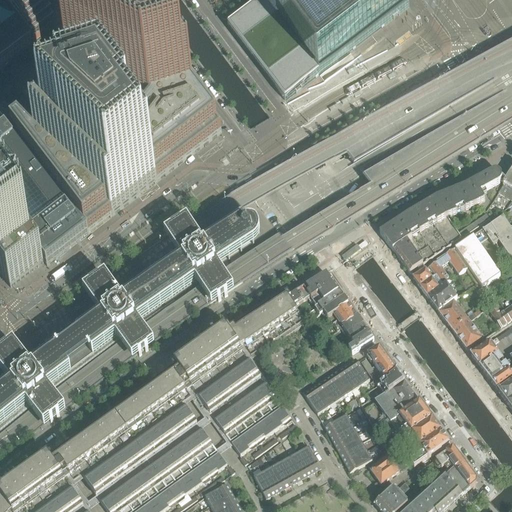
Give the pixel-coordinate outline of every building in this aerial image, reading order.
[(0,0),(0,71),(1,71),(9,64),(22,55),(33,46),(33,47),(34,47),(43,41),(44,40),(43,39),(45,37),(46,38),(47,38),(54,32),(56,31),(55,30),(63,24),(66,21),(78,12),(89,3),(89,4),(90,5),(95,0),(0,0)] [(261,0),(262,1),(228,27),(228,28),(285,103),(409,8),(402,0),(261,0)] [(7,118),(2,122),(89,236),(110,219),(169,174),(221,134),(134,20),(68,71),(73,73),(72,74),(109,122),(36,146),(7,118)] [(449,101),(449,105),(449,109),(451,112),(453,115),(456,118),(459,120),(458,121),(470,135),(471,135),(472,136),(473,136),(474,135),(478,133),(479,132),(480,131),(481,131),(481,130),(482,130),(486,125),(486,124),(487,123),(487,122),(487,121),(487,120),(482,107),(481,107),(481,104),(480,100),(478,97),(476,94),(474,92),(471,90),(467,89),(464,88),(460,88),(457,88),(454,91),(451,94),(451,95),(450,97),(449,101)] [(14,138),(2,122),(0,122),(0,210),(3,214),(7,219),(16,229),(22,237),(30,247),(35,253),(43,263),(47,268),(89,236),(85,230),(14,138)] [(441,159),(426,138),(420,143),(435,163),(441,159)] [(511,172),(505,183),(502,188),(503,189),(501,191),(510,197),(506,204),(510,207),(506,211),(511,207),(511,172)] [(480,195),(499,186),(499,185),(502,188),(505,183),(502,180),(501,178),(500,176),(498,174),(496,173),(494,173),(492,174),(465,189),(475,208),(485,203),(480,195)] [(475,208),(465,189),(436,200),(447,219),(457,215),(455,213),(463,209),(465,212),(475,208)] [(410,276),(461,241),(458,236),(447,219),(436,200),(408,217),(380,236),(393,253),(399,261),(403,267),(410,276)] [(0,269),(5,276),(14,286),(43,263),(35,253),(30,247),(22,237),(16,229),(7,219),(3,214),(0,210),(0,269)] [(511,213),(505,218),(505,219),(484,233),(483,232),(482,233),(488,242),(493,249),(498,245),(511,264),(511,263),(511,213)] [(461,241),(483,226),(490,221),(486,216),(459,234),(458,236),(461,241)] [(48,390),(116,339),(124,350),(129,357),(133,362),(138,358),(142,356),(145,353),(148,351),(154,347),(151,341),(146,335),(138,323),(196,284),(203,295),(208,302),(212,307),(218,303),(221,301),(224,299),(228,297),(234,293),(230,287),(225,279),(218,269),(254,246),(256,244),(258,241),(259,238),(260,235),(260,232),(258,228),(257,226),(254,224),(251,222),(248,221),(245,221),(242,222),(239,224),(203,246),(196,236),(192,229),(188,222),(181,227),(178,229),(175,231),(172,233),(165,237),(170,244),(174,251),(181,261),(122,302),(116,293),(110,285),(106,278),(99,283),(96,285),(93,287),(90,290),(84,294),(89,301),(94,309),(100,317),(32,368),(26,361),(17,350),(14,346),(8,351),(5,353),(2,355),(0,356),(0,371),(4,377),(10,385),(0,393),(0,427),(27,406),(36,418),(40,423),(44,429),(50,424),(53,422),(56,419),(59,417),(65,412),(62,407),(57,402),(48,390)] [(500,279),(479,248),(488,242),(482,233),(455,251),(459,257),(482,291),(476,294),(482,304),(492,297),(486,288),(500,279)] [(467,272),(460,261),(453,252),(445,258),(446,259),(449,264),(459,278),(467,272)] [(429,270),(435,279),(435,280),(420,290),(427,299),(446,286),(450,283),(441,270),(449,264),(446,259),(429,270)] [(435,280),(435,279),(429,270),(413,281),(420,290),(435,280)] [(316,310),(339,294),(326,276),(287,301),(294,311),(298,309),(309,301),(316,310)] [(457,301),(446,286),(427,299),(439,314),(453,304),(457,301)] [(323,316),(344,300),(339,294),(316,310),(309,315),(313,322),(323,316)] [(327,321),(348,307),(344,300),(323,316),(327,321)] [(267,384),(251,362),(253,361),(305,327),(294,311),(287,301),(230,338),(228,335),(229,334),(226,330),(173,368),(177,372),(177,371),(179,374),(173,379),(174,380),(174,379),(191,402),(204,421),(203,422),(197,426),(201,432),(207,428),(211,425),(226,445),(222,448),(216,452),(219,456),(220,457),(226,453),(233,448),(232,447),(249,435),(265,423),(282,410),(265,386),(267,384)] [(500,330),(511,322),(511,307),(504,313),(496,303),(493,306),(493,307),(487,312),(494,321),(493,321),(500,330)] [(466,320),(460,312),(453,304),(439,314),(452,332),(467,322),(466,320)] [(332,328),(353,313),(348,307),(327,321),(332,328)] [(342,331),(358,320),(353,313),(332,328),(337,334),(342,331)] [(483,342),(470,325),(481,316),(478,313),(473,316),(472,315),(466,320),(467,322),(452,332),(467,353),(468,352),(471,351),(470,351),(483,342)] [(319,325),(316,320),(311,324),(314,328),(319,325)] [(368,334),(358,320),(342,331),(352,345),(368,334)] [(352,357),(374,342),(368,334),(352,345),(354,348),(349,352),(352,357)] [(497,356),(495,353),(492,349),(496,345),(499,349),(500,346),(498,344),(496,340),(490,345),(474,355),(472,357),(471,358),(480,370),(497,356)] [(397,374),(379,350),(368,358),(375,368),(385,382),(386,382),(388,381),(397,374)] [(509,372),(511,369),(511,356),(509,358),(511,361),(505,365),(499,357),(498,357),(497,356),(480,370),(491,384),(509,372)] [(376,370),(375,368),(371,370),(366,362),(361,365),(368,376),(376,370)] [(369,383),(357,365),(356,363),(346,369),(360,390),(369,383)] [(360,390),(346,369),(338,374),(352,395),(360,390)] [(370,379),(378,373),(376,370),(368,376),(370,379)] [(501,392),(511,384),(511,376),(511,377),(509,372),(491,384),(497,392),(500,390),(501,392)] [(352,395),(338,374),(329,380),(343,401),(352,395)] [(389,396),(405,385),(397,374),(388,381),(389,382),(387,383),(386,382),(385,382),(379,387),(383,391),(381,393),(382,395),(386,392),(389,396)] [(219,456),(216,452),(210,444),(201,432),(197,426),(194,421),(183,407),(189,403),(191,402),(174,379),(174,380),(173,379),(172,380),(65,457),(62,459),(59,461),(60,462),(59,462),(75,485),(78,482),(83,480),(96,498),(101,505),(106,511),(141,511),(152,504),(169,492),(185,480),(201,469),(219,456)] [(343,401),(329,380),(321,386),(335,406),(343,401)] [(507,406),(511,402),(511,384),(501,392),(499,394),(498,394),(507,406)] [(392,424),(420,406),(405,385),(389,396),(376,405),(386,419),(378,426),(381,431),(392,424)] [(335,406),(321,386),(312,391),(326,412),(335,406)] [(326,412),(312,391),(304,397),(318,418),(326,412)] [(411,436),(431,422),(420,406),(392,424),(400,434),(401,434),(406,440),(411,436)] [(274,435),(291,422),(282,410),(265,423),(274,435)] [(333,423),(338,420),(336,418),(331,421),(331,420),(322,425),(324,428),(333,423)] [(330,440),(352,427),(347,418),(328,429),(325,430),(330,440)] [(419,450),(441,435),(431,422),(411,436),(412,437),(416,444),(415,445),(419,450)] [(274,435),(265,423),(249,435),(257,447),(274,435)] [(295,427),(287,433),(290,436),(297,430),(295,427)] [(335,449),(357,436),(352,427),(330,440),(335,449)] [(375,434),(372,428),(366,431),(371,440),(375,438),(374,435),(375,434)] [(287,433),(280,438),(281,439),(282,441),(290,436),(287,433)] [(241,459),(257,447),(249,435),(232,447),(233,448),(241,459)] [(413,472),(449,446),(441,435),(419,450),(422,455),(413,461),(412,459),(407,463),(413,472)] [(340,457),(362,445),(357,436),(335,449),(340,457)] [(401,443),(396,437),(389,442),(390,444),(393,448),(401,443)] [(276,441),(268,446),(271,449),(278,444),(277,442),(276,441)] [(386,453),(393,448),(390,444),(383,449),(386,453)] [(345,466),(367,454),(362,445),(340,457),(345,466)] [(268,446),(261,451),(263,455),(271,449),(268,446)] [(388,457),(396,452),(393,448),(386,453),(388,457)] [(321,472),(309,450),(299,455),(311,477),(321,472)] [(255,461),(263,455),(261,451),(252,457),(255,461)] [(466,469),(460,460),(453,451),(435,463),(442,471),(444,469),(447,473),(452,469),(454,472),(457,475),(460,473),(466,469)] [(366,467),(372,464),(367,454),(345,466),(350,476),(366,467)] [(311,477),(299,455),(290,460),(302,482),(311,477)] [(227,468),(220,457),(219,456),(201,469),(210,481),(227,468)] [(90,511),(91,511),(96,508),(101,505),(96,498),(92,502),(89,504),(75,485),(59,462),(60,462),(59,461),(53,466),(51,463),(52,462),(48,458),(0,492),(0,499),(2,502),(0,503),(0,511),(90,511)] [(248,466),(243,459),(240,461),(245,468),(248,466)] [(381,488),(409,471),(407,469),(399,459),(391,465),(388,460),(370,472),(381,488)] [(302,482),(290,460),(281,465),(293,487),(302,482)] [(260,467),(257,462),(251,467),(253,470),(260,467)] [(293,487),(281,465),(272,470),(284,492),(293,487)] [(235,475),(230,468),(227,471),(232,477),(235,475)] [(210,481),(201,469),(185,480),(194,492),(210,481)] [(476,482),(466,469),(460,473),(457,475),(460,479),(470,491),(475,486),(476,482)] [(284,492),(272,470),(263,475),(275,497),(284,492)] [(442,511),(460,496),(462,498),(470,491),(460,479),(457,475),(454,472),(411,510),(408,506),(393,491),(375,507),(378,511),(442,511)] [(275,497),(263,475),(254,480),(265,500),(266,502),(275,497)] [(216,489),(225,482),(223,479),(214,486),(216,489)] [(194,492),(185,480),(169,492),(177,504),(194,492)] [(214,486),(207,491),(209,494),(216,489),(214,486)] [(403,497),(410,491),(405,486),(398,491),(403,497)] [(211,509),(230,498),(225,489),(205,499),(211,509)] [(207,491),(199,496),(202,499),(209,494),(207,491)] [(167,511),(177,504),(169,492),(152,504),(157,511),(167,511)] [(212,511),(225,511),(235,507),(230,498),(211,509),(212,511)] [(196,499),(188,504),(190,507),(198,502),(196,499)]
